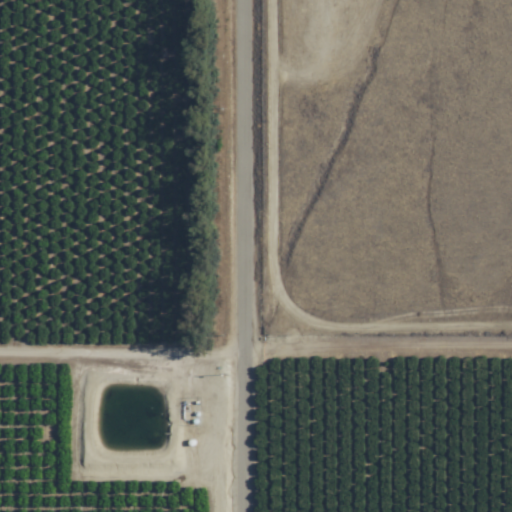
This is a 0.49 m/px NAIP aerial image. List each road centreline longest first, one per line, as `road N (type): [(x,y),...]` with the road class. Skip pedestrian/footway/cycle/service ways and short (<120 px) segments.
road 1 (tertiary): [(251,511),(248,0)]
road 2 (track): [(250,354),(308,273),(402,0)]
road 3 (track): [(511,363),(250,354)]
road 4 (residential): [(0,352),(250,354)]
